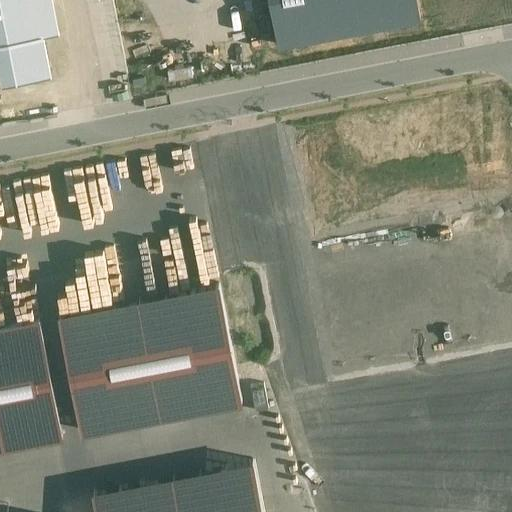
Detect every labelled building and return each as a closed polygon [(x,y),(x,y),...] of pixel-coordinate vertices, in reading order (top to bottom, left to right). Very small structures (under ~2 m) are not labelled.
[(0,0),(0,44),(47,35),(39,0),(0,0)] [(415,0),(270,0),(280,45),(419,18),(415,0)] [(59,312),(82,430),(242,400),(219,282),(59,312)] [(263,383),(249,385),(255,411),(268,408),(263,383)] [(94,490),(98,511),(262,511),(252,459),(94,490)]
